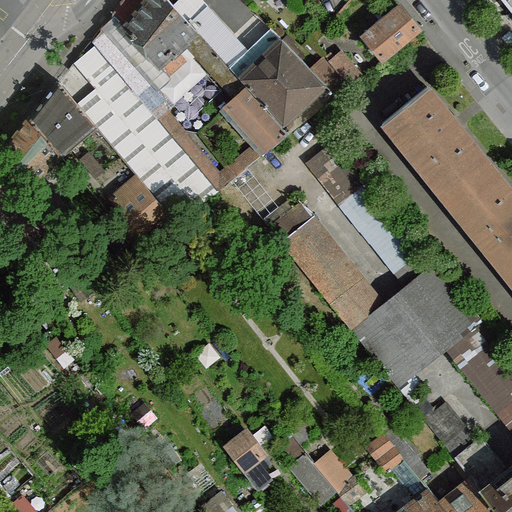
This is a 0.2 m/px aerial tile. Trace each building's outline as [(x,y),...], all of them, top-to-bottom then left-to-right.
[(177,50),(186,43),(197,31),(191,24),(169,0),(123,0),(113,14),(118,20),(169,75),(180,66),(177,64),(184,58),(177,50)] [(511,0),(500,0),(511,15),(511,0)] [(197,31),(220,56),(237,40),(209,9),(191,24),(197,31)] [(402,9),(362,41),(373,54),(378,50),(384,58),(419,30),(402,9)] [(106,57),(159,119),(169,111),(175,107),(161,93),(174,81),(169,75),(118,20),(105,32),(94,44),(98,48),(106,57)] [(228,106),(261,142),(269,151),(290,133),(283,126),(242,79),(220,56),(197,31),(186,43),(236,98),(228,106)] [(259,63),(237,40),(220,56),(242,79),(259,63)] [(259,63),(242,79),(283,126),(317,94),(326,105),(339,96),(312,68),(284,40),(259,63)] [(106,57),(98,48),(80,62),(88,72),(106,57)] [(331,53),(326,56),(350,87),(363,78),(341,51),(334,57),(331,53)] [(326,56),(312,68),(339,96),(350,87),(326,56)] [(180,226),(219,191),(159,119),(106,57),(88,72),(68,92),(97,126),(139,177),(167,210),(180,226)] [(60,82),(31,119),(62,155),(97,126),(68,92),(60,82)] [(443,194),(487,159),(429,87),(384,123),(443,194)] [(220,173),(169,111),(159,119),(219,191),(269,151),(261,142),(220,173)] [(32,184),(62,155),(31,119),(5,150),(32,184)] [(335,146),(310,165),(409,289),(395,300),(386,306),(300,203),(270,227),(401,390),(409,383),(405,378),(437,351),(449,341),(481,316),(440,265),(433,269),(335,146)] [(511,279),(511,190),(487,159),(443,194),(511,279)] [(116,219),(132,238),(167,210),(139,177),(113,197),(125,212),(116,219)] [(75,216),(57,193),(39,208),(58,231),(75,216)] [(134,243),(125,232),(111,243),(118,252),(134,243)] [(511,355),(481,316),(449,341),(511,420),(511,355)] [(429,470),(375,402),(366,409),(421,477),(429,470)] [(425,419),(456,457),(476,440),(445,402),(425,419)] [(313,433),(304,422),(291,431),(300,442),(313,433)] [(245,433),(226,447),(257,488),(268,479),(254,462),(263,455),(245,433)] [(418,499),(429,491),(385,435),(368,448),(389,473),(393,469),(418,499)] [(456,457),(476,482),(481,489),(506,469),(480,437),(476,440),(456,457)] [(322,503),(337,491),(306,453),(290,466),(322,503)] [(511,511),(511,464),(506,469),(481,489),(499,511),(511,511)] [(367,490),(356,476),(339,489),(350,503),(367,490)] [(476,482),(444,507),(448,511),(499,511),(481,489),(476,482)] [(418,499),(400,511),(448,511),(444,507),(431,490),(429,491),(418,499)]
